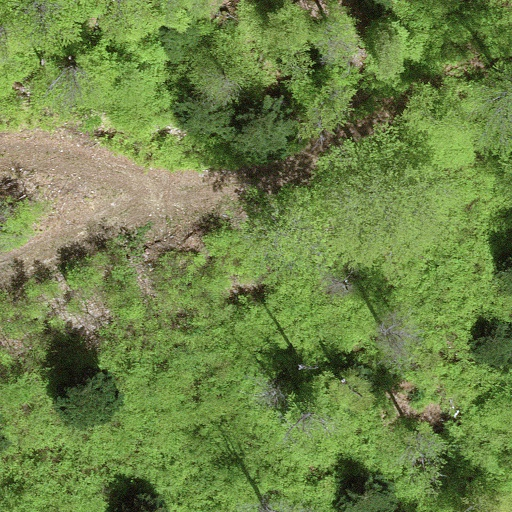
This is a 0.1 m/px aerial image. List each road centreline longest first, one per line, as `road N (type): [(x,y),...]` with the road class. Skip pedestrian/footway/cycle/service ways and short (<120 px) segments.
road 1 (track): [(0,274),(171,200),(276,172),(452,74)]
road 2 (track): [(171,200),(150,185),(68,160),(0,157)]
